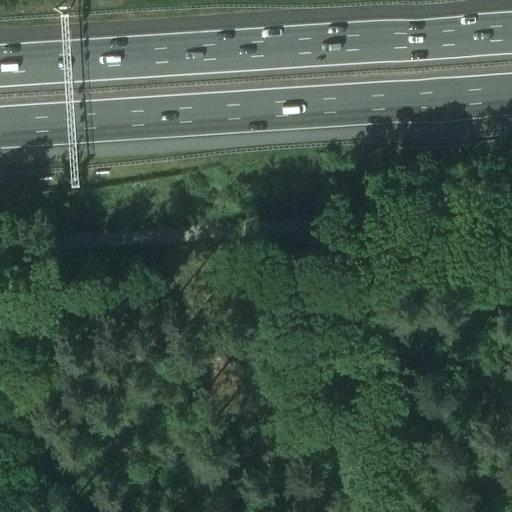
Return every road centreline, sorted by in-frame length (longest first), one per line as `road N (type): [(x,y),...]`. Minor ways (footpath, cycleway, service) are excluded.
road 1 (motorway): [(0,128),(511,93)]
road 2 (motorway): [(511,32),(0,65)]
road 3 (unclassified): [(0,244),(449,216)]
road 4 (track): [(39,241),(24,310),(15,511)]
road 5 (unclassified): [(449,216),(437,0)]
